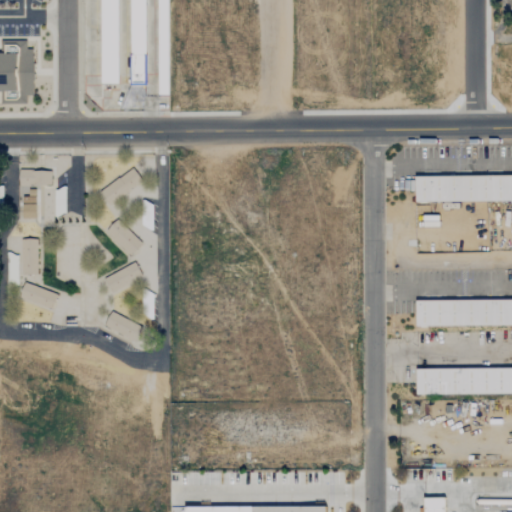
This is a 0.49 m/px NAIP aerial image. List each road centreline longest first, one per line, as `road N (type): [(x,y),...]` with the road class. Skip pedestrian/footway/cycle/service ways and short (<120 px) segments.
road 1 (tertiary): [(0,133),(511,126)]
road 2 (residential): [(373,511),(372,130)]
road 3 (residential): [(67,133),(67,0)]
road 4 (track): [(271,131),(272,0)]
road 5 (residential): [(473,128),(473,0)]
